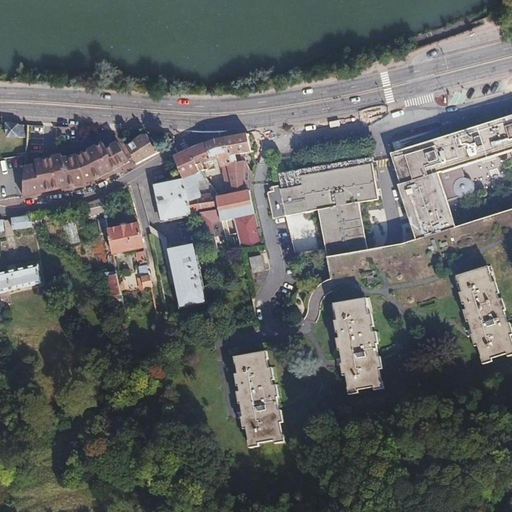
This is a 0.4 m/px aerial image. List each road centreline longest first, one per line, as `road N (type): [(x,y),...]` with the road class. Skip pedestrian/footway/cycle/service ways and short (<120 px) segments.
road 1 (primary): [(421,70),(233,106),(0,93)]
road 2 (residential): [(0,211),(112,185),(183,146),(206,123)]
road 3 (primary): [(206,123),(420,88)]
road 4 (primary): [(0,109),(206,123)]
